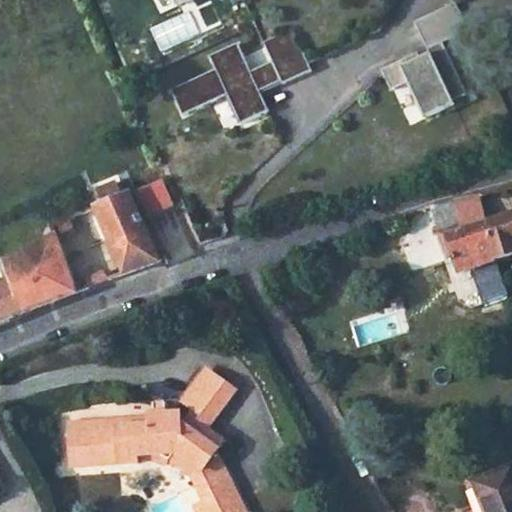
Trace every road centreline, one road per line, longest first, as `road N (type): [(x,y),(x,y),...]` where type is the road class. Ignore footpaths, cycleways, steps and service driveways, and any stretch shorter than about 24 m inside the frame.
road 1 (residential): [(511,184),(0,342)]
road 2 (unknown): [(385,511),(251,265)]
